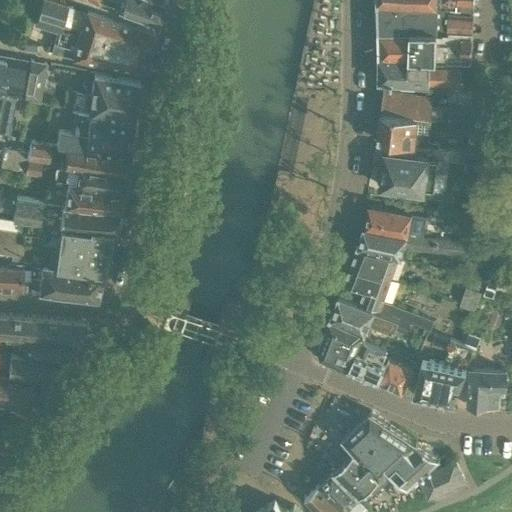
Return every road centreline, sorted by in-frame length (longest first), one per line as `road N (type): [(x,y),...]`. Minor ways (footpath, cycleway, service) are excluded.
road 1 (residential): [(295,363),(343,174),(351,0)]
road 2 (residential): [(186,0),(123,307)]
road 3 (unclassified): [(511,425),(444,424),(295,363)]
road 4 (residential): [(0,467),(47,393),(123,307)]
road 5 (residential): [(295,363),(183,318),(123,307)]
road 6 (residential): [(123,307),(0,302)]
